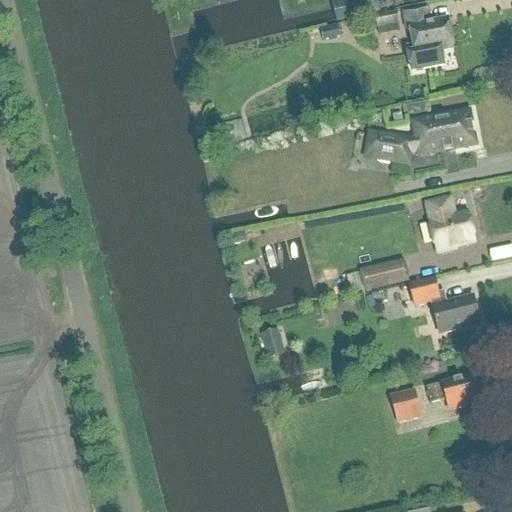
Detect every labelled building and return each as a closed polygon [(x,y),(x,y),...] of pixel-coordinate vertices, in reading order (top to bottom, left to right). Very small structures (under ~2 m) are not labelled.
[(336,0),(331,2),(332,9),(336,22),(337,25),(380,14),(375,0),(336,0)] [(407,32),(412,31),(415,49),(408,50),(412,74),(444,68),(441,51),(451,49),(452,52),(453,52),(448,22),(430,26),(427,11),(404,15),(407,32)] [(375,16),(377,31),(399,27),(395,12),(375,16)] [(409,144),(380,139),(376,162),(408,167),(410,155),(419,153),(420,158),(475,147),(469,116),(414,127),(417,142),(409,144)] [(392,117),(394,125),(403,124),(401,116),(392,117)] [(475,245),(469,220),(455,223),(450,203),(427,208),(438,254),(475,245)] [(359,273),(364,295),(409,285),(404,263),(359,273)] [(438,296),(434,281),(409,287),(414,309),(432,305),(440,337),(480,327),(473,298),(446,305),(443,295),(438,296)] [(361,299),(363,314),(378,312),(380,323),(403,321),(400,294),(361,299)] [(278,333),(261,337),(268,359),(268,361),(284,356),(278,333)] [(385,415),(396,412),(390,389),(327,404),(334,428),(361,421),(385,415)] [(466,453),(460,428),(450,431),(444,404),(422,409),(434,460),(466,453)]
